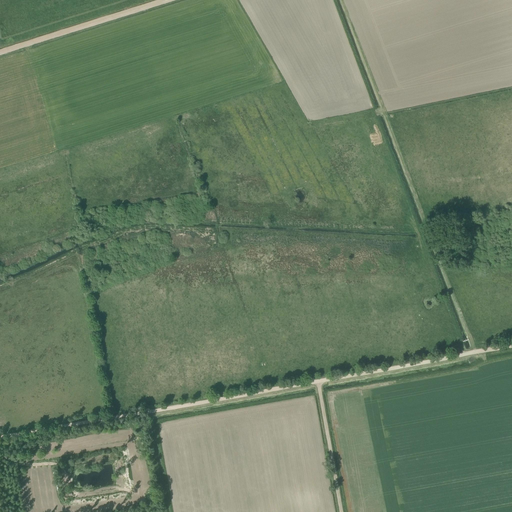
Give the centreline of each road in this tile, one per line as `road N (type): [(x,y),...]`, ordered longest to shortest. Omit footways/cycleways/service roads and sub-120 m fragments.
road 1 (track): [(318,383),(0,437)]
road 2 (track): [(511,346),(318,383)]
road 3 (track): [(169,0),(0,52)]
road 4 (track): [(341,511),(318,383)]
